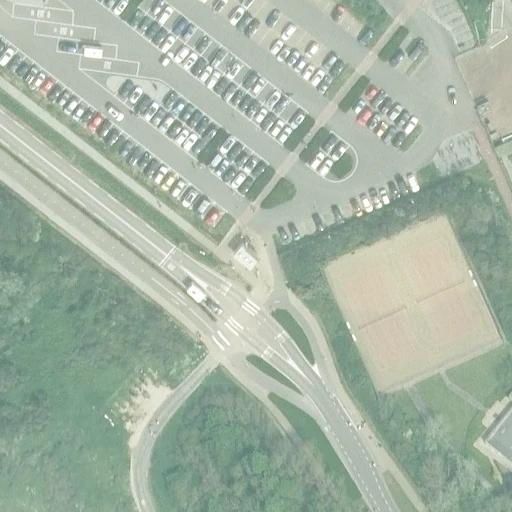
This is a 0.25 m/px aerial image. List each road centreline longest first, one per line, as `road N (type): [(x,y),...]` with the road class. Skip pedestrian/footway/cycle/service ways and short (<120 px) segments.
road 1 (secondary): [(168,259),(0,127)]
road 2 (secondary): [(322,400),(248,305),(168,259)]
road 3 (secondary): [(168,259),(322,400)]
road 4 (secondary): [(386,511),(322,400)]
